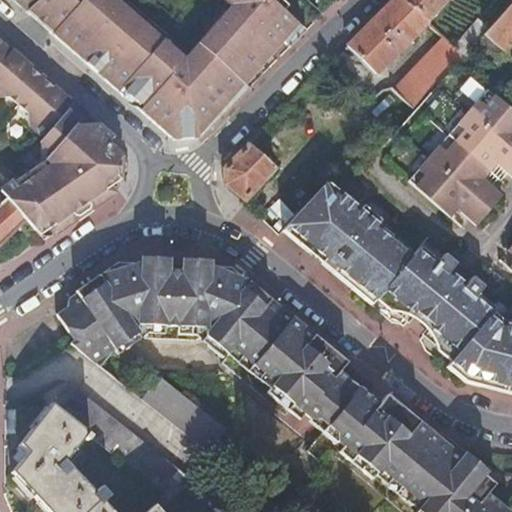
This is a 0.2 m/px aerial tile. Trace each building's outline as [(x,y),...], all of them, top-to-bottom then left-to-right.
[(10,0),(26,13),(40,0),(10,0)] [(40,0),(26,13),(42,27),(43,27),(76,56),(87,65),(97,74),(96,75),(98,76),(103,71),(109,77),(104,82),(173,142),(198,140),(211,127),(247,92),(243,88),(281,45),(289,36),(297,27),(282,13),(286,7),(277,0),(223,0),(231,7),(215,25),(221,29),(202,50),(197,45),(183,60),(115,0),(40,0)] [(394,0),(373,21),(347,47),(370,69),(375,74),(426,22),(402,0),(394,0)] [(444,0),(402,0),(426,22),(446,1),(444,0)] [(511,1),(487,30),(482,36),(491,43),(509,58),(511,53),(511,1)] [(478,21),(454,47),(464,56),(473,45),(482,36),(487,30),(478,21)] [(215,25),(197,45),(202,50),(221,29),(215,25)] [(43,27),(42,27),(75,56),(86,66),(96,75),(97,74),(87,65),(76,56),(43,27)] [(304,33),(297,27),(289,36),(281,45),(287,50),(304,33)] [(482,36),(473,45),(483,52),(491,43),(482,36)] [(444,38),(395,90),(413,110),(414,111),(455,65),(464,56),(454,47),(444,38)] [(0,67),(7,60),(11,55),(0,44),(0,67)] [(14,57),(11,55),(7,60),(0,67),(0,101),(8,101),(26,117),(27,125),(41,139),(38,144),(49,155),(44,160),(0,192),(0,194),(23,220),(25,222),(34,232),(46,224),(54,235),(114,194),(109,188),(118,178),(108,168),(117,156),(103,143),(107,139),(93,126),(77,112),(75,116),(73,114),(71,112),(73,109),(57,95),(38,79),(17,60),(14,62),(13,61),(11,60),(14,57)] [(98,76),(104,82),(109,77),(103,71),(98,76)] [(511,112),(487,92),(407,183),(448,220),(455,211),(466,221),(492,191),(481,182),(495,167),(506,176),(511,169),(511,112)] [(229,164),(224,169),(225,187),(243,202),(274,169),(248,144),(229,164)] [(118,178),(117,156),(108,168),(118,178)] [(114,194),(119,191),(118,178),(109,188),(114,194)] [(299,208),(279,230),(299,247),(303,242),(317,253),(322,258),(318,263),(330,273),(334,267),(352,282),(347,288),(353,292),(368,305),(374,298),(376,295),(387,304),(387,308),(386,308),(386,310),(389,310),(393,311),(400,313),(408,316),(409,317),(411,319),(415,321),(420,325),(422,327),(424,329),(424,330),(428,335),(433,344),(434,346),(434,350),(436,350),(436,349),(440,348),(451,357),(449,360),(444,367),(463,383),(479,387),(481,381),(504,387),(503,393),(511,395),(511,327),(502,325),(497,324),(494,324),(485,316),(488,313),(487,312),(476,303),(480,299),(473,294),(480,286),(469,277),(452,296),(446,291),(436,283),(452,263),(441,254),(434,262),(427,256),(423,260),(414,252),(413,251),(407,258),(387,241),(376,232),(379,228),(352,205),(339,194),(335,190),(330,196),(326,183),(322,187),(320,185),(299,208)] [(335,190),(326,183),(330,196),(335,190)] [(343,191),(339,194),(352,205),(356,201),(343,191)] [(0,244),(23,220),(0,194),(0,244)] [(0,247),(25,222),(23,220),(0,244),(0,247)] [(43,243),(54,235),(46,224),(34,232),(37,235),(39,238),(43,243)] [(390,237),(379,228),(376,232),(387,241),(390,237)] [(303,242),(299,247),(318,263),(322,258),(317,253),(303,242)] [(418,248),(414,252),(423,260),(427,256),(418,248)] [(138,266),(116,265),(96,278),(133,267),(138,266)] [(508,511),(488,495),(495,487),(483,477),(473,469),(466,463),(445,446),(402,411),(385,397),(378,406),(372,401),(338,374),(346,365),(248,284),(229,277),(208,269),(178,268),(178,274),(166,273),(166,267),(138,266),(133,267),(96,278),(72,295),(73,297),(65,303),(64,310),(53,317),(71,344),(67,347),(71,351),(76,350),(100,369),(112,352),(120,347),(136,336),(136,333),(145,333),(147,333),(152,328),(166,329),(179,330),(191,330),(195,335),(197,336),(206,336),(206,340),(209,343),(225,356),(227,354),(233,359),(235,360),(242,359),(252,367),(262,376),(262,383),(264,384),(270,388),(265,394),(277,404),(282,398),(293,407),(288,413),(299,422),(304,416),(310,421),(311,422),(318,421),(326,428),(335,435),(336,442),(337,444),(344,449),(339,455),(372,482),(377,476),(384,482),(385,483),(392,482),(402,490),(412,498),(412,505),(414,506),(420,511),(419,511),(508,511)] [(330,273),(347,288),(352,282),(334,267),(330,273)] [(248,284),(230,270),(208,269),(229,277),(248,284)] [(376,295),(374,298),(387,308),(387,304),(376,295)] [(490,308),(480,299),(476,303),(487,312),(490,308)] [(400,313),(393,311),(392,312),(404,323),(409,317),(408,316),(400,313)] [(496,319),(488,313),(485,316),(494,324),(497,324),(496,319)] [(147,333),(145,333),(145,336),(165,337),(166,329),(152,328),(147,333)] [(424,330),(424,329),(419,334),(432,345),(433,344),(428,335),(424,330)] [(197,339),(197,336),(195,335),(191,330),(179,330),(179,338),(197,339)] [(221,361),(225,356),(209,343),(206,348),(221,361)] [(440,348),(436,349),(449,360),(451,357),(440,348)] [(76,350),(71,351),(98,370),(100,369),(76,350)] [(231,361),(247,373),(252,367),(242,359),(235,360),(233,359),(231,361)] [(262,386),(264,384),(262,383),(262,376),(252,367),(247,373),(262,386)] [(189,439),(209,455),(227,433),(162,381),(158,378),(140,401),(144,404),(189,439)] [(481,381),(479,387),(503,393),(504,387),(481,381)] [(10,474),(45,511),(109,511),(102,504),(108,498),(100,489),(93,495),(64,464),(83,440),(86,443),(90,439),(163,496),(186,476),(76,390),(58,413),(50,407),(17,447),(25,455),(10,474)] [(282,398),(277,404),(288,413),(293,407),(282,398)] [(308,423),(321,434),(326,428),(318,421),(311,422),(310,421),(308,423)] [(336,446),(337,444),(336,442),(335,435),(326,428),(321,434),(336,446)] [(382,484),(397,496),(402,490),(392,482),(385,483),(384,482),(382,484)] [(412,509),(414,506),(412,505),(412,498),(402,490),(397,496),(412,509)]
